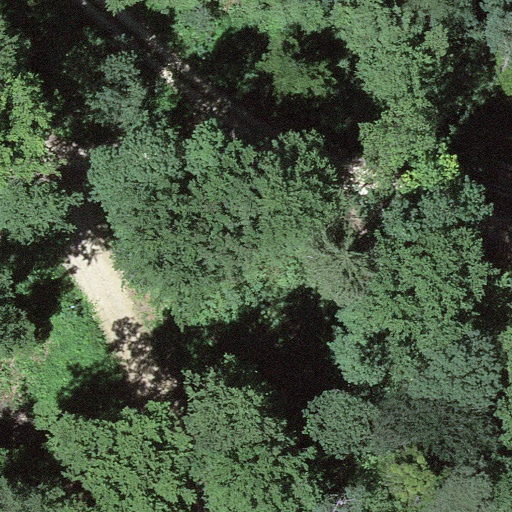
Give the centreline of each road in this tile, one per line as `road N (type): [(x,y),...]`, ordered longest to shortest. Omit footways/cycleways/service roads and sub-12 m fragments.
road 1 (track): [(0,30),(55,148),(92,260),(214,511)]
road 2 (track): [(511,217),(319,160),(55,148),(0,156)]
road 3 (track): [(319,160),(132,45),(80,0)]
